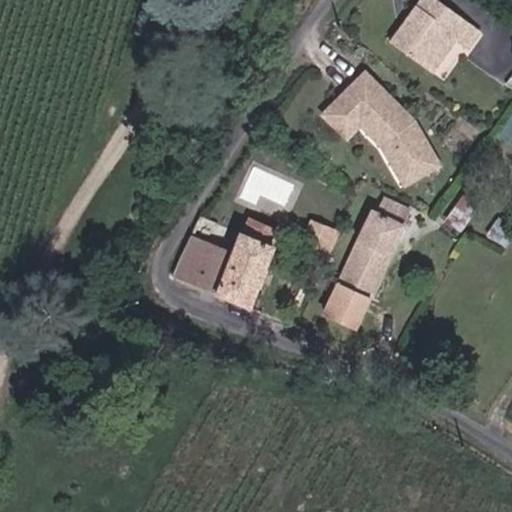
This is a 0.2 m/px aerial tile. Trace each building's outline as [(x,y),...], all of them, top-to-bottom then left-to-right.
[(454,50),(465,58),(481,32),(432,0),(425,0),(411,23),(415,25),(410,32),(406,29),(395,48),(438,77),(454,50)] [(445,171),(420,131),(409,119),(403,118),(396,110),(399,108),(372,79),(337,112),(355,132),(361,127),(365,132),(386,153),(411,192),(445,171)] [(355,132),(337,112),(328,121),(351,146),(365,132),(361,127),(355,132)] [(343,309),(371,323),(417,222),(419,217),(423,208),(397,195),(392,208),(386,206),(343,309)] [(471,231),(485,210),(468,199),(455,221),(471,231)] [(511,245),(511,201),(492,232),(511,245)] [(233,287),(269,304),(278,283),(279,283),(285,268),(284,267),(299,231),(270,214),(251,259),(245,257),(233,287)] [(334,255),(341,226),(314,220),(308,249),(334,255)] [(233,287),(245,257),(209,242),(193,269),(233,287)]
